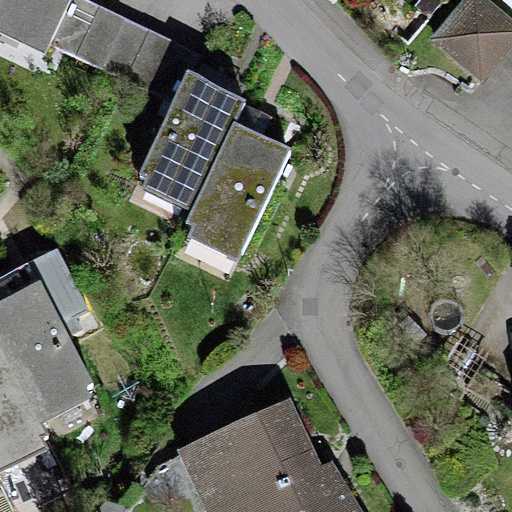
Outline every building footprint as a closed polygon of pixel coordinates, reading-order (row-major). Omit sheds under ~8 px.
[(0,0),(0,35),(47,56),(51,47),(73,0),(0,0)] [(73,0),(51,47),(75,59),(99,7),(84,0),(73,0)] [(511,27),(478,0),(472,0),(437,44),(482,80),(511,43),(511,27)] [(75,59),(102,72),(127,20),(99,7),(75,59)] [(102,72),(125,83),(150,31),(127,20),(102,72)] [(125,83),(150,94),(174,42),(150,31),(125,83)] [(200,54),(174,42),(150,94),(176,106),(189,78),(200,54)] [(247,105),(189,78),(176,106),(137,189),(196,216),(236,130),(247,105)] [(294,156),(236,130),(196,216),(185,239),(243,266),(294,156)] [(44,293),(0,315),(0,348),(40,426),(97,396),(44,293)] [(0,348),(0,461),(46,438),(40,426),(0,348)] [(511,384),(496,406),(511,414),(511,384)] [(354,511),(293,403),(174,469),(198,511),(354,511)]
